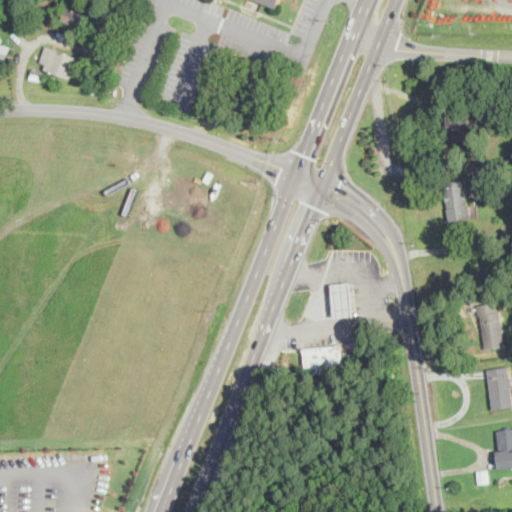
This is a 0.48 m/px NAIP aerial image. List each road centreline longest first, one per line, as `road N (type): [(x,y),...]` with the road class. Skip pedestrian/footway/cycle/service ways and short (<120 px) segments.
road 1 (primary): [(191,511),(396,0)]
road 2 (primary): [(346,42),(159,511)]
road 3 (residential): [(0,109),(90,111),(166,125),(297,174)]
road 4 (secondary): [(438,511),(398,257)]
road 5 (residential): [(346,42),(511,55)]
